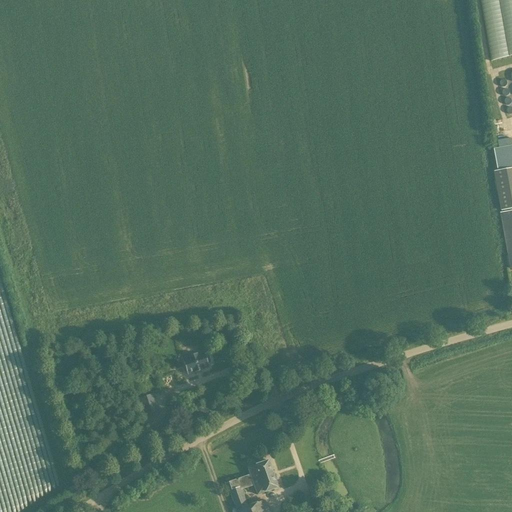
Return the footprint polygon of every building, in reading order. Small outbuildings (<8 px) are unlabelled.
[(511,0),(479,0),(491,58),(511,53),(511,0)] [(509,147),(511,146),(511,139),(505,140),(504,141),(500,141),(501,149),(505,148),(509,147)] [(495,150),(498,170),(511,167),(511,146),(509,147),(505,148),(501,149),(495,150)] [(511,208),(511,167),(498,170),(494,171),(502,210),(511,208)] [(511,209),(500,212),(511,269),(511,268),(511,209)] [(188,356),(181,358),(187,374),(194,372),(202,370),(202,369),(209,367),(208,364),(211,362),(208,353),(204,354),(203,351),(196,353),(188,356)] [(153,381),(158,379),(154,368),(149,369),(153,381)] [(153,393),(137,398),(144,418),(159,413),(153,393)] [(269,511),(266,500),(248,506),(243,490),(255,486),(258,495),(279,487),(269,460),(249,468),(251,474),(227,483),(236,510),(236,511),(269,511)]
